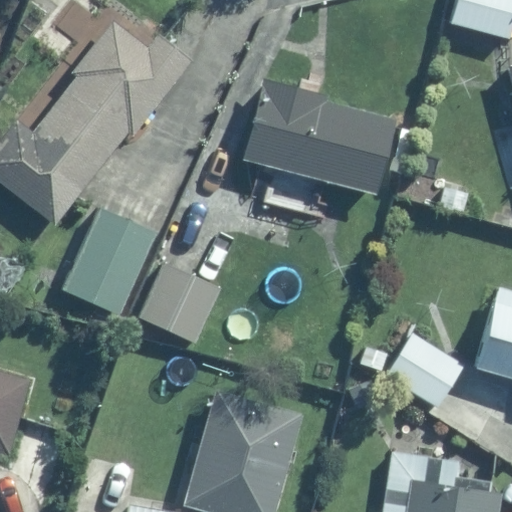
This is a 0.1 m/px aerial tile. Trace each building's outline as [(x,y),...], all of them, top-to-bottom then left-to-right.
[(511,24),(511,0),(451,0),(444,27),(506,45),(511,24)] [(391,130),(263,91),(243,155),(371,194),(391,130)] [(153,231),(95,211),(66,296),(125,316),(153,231)] [(218,300),(164,271),(138,319),(191,348),(218,300)] [(511,297),(494,293),(472,374),(511,384),(511,297)] [(457,370),(409,340),(382,384),(430,414),(457,370)] [(0,455),(10,457),(26,388),(0,381),(0,455)] [(272,511),(297,422),(215,400),(186,510),(195,511),(272,511)] [(458,464),(384,455),(377,511),(491,511),(494,490),(455,486),(458,464)]
